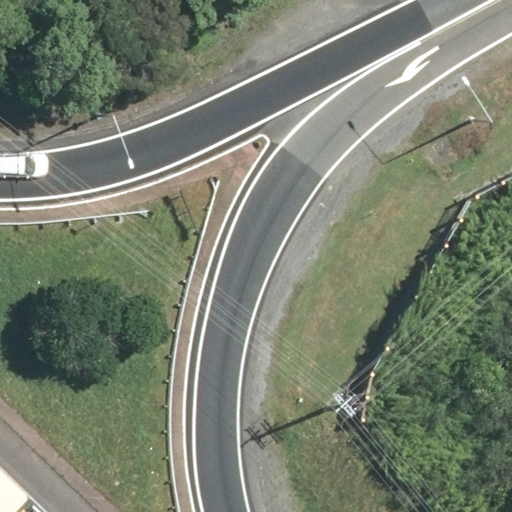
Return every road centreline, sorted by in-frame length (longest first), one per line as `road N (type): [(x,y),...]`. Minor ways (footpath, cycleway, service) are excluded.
road 1 (motorway): [(511,15),(307,140),(234,257),(211,381),(220,511)]
road 2 (motorway): [(0,164),(114,156),(189,132),(447,0)]
